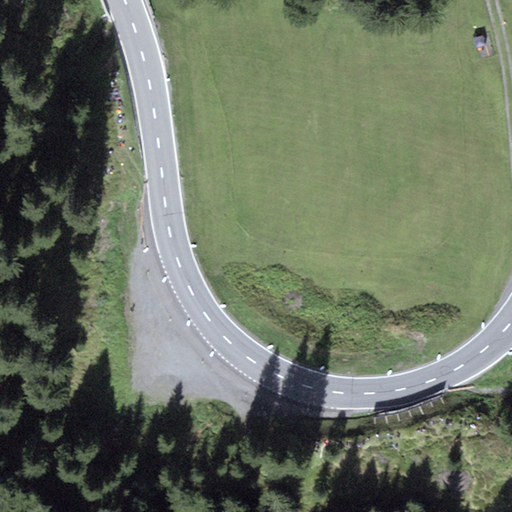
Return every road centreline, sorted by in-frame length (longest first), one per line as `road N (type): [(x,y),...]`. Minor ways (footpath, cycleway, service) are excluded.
road 1 (secondary): [(511,323),(469,363),(412,386),(350,395),(260,365),(217,332),(176,259),(145,70),(123,0)]
road 2 (track): [(511,125),(489,0)]
